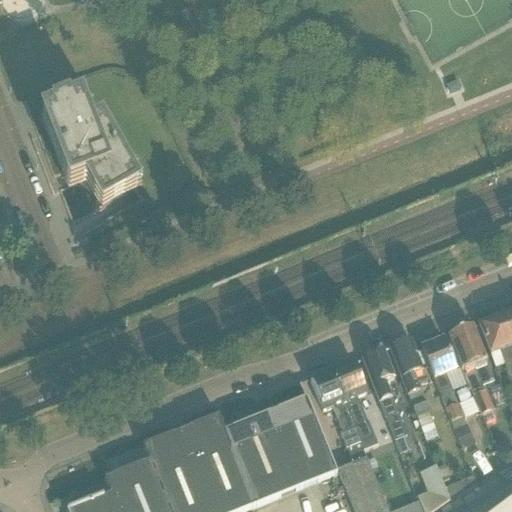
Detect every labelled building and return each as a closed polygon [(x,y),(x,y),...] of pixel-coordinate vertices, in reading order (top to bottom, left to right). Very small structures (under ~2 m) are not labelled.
[(148,102),(88,135),(78,110),(43,124),(69,190),(86,183),(101,209),(72,225),(78,241),(190,177),(148,102)] [(511,313),(506,316),(507,318),(499,321),(511,354),(511,313)] [(511,354),(499,321),(493,324),(492,322),(482,325),(482,328),(479,329),(491,358),(500,355),(511,386),(511,354)] [(458,368),(469,394),(479,420),(492,415),(482,390),(494,385),(488,372),(486,366),(483,358),(472,332),(470,333),(469,331),(458,335),(459,337),(447,342),(458,368)] [(462,421),(452,397),(445,379),(456,374),(454,369),(444,343),(422,352),(432,378),(441,401),(451,425),(459,422),(462,421)] [(390,353),(408,399),(426,444),(438,439),(414,378),(423,374),(411,344),(390,353)] [(394,379),(384,355),(362,364),(372,388),(386,423),(394,445),(405,441),(407,440),(398,418),(386,387),(395,383),(394,379)] [(354,367),(332,376),(360,446),(364,454),(377,449),(368,428),(367,428),(357,403),(366,399),(364,391),(354,367)] [(360,446),(332,376),(311,384),(320,409),(323,416),(333,412),(343,436),(340,438),(346,452),(360,446)] [(337,479),(307,403),(269,418),(299,494),(337,479)] [(299,494),(269,418),(225,435),(224,436),(254,511),(299,494)] [(224,436),(225,435),(219,421),(181,436),(211,511),(253,511),(254,511),(224,436)] [(462,452),(474,447),(466,428),(454,433),(460,447),(462,452)] [(211,511),(181,436),(143,451),(149,466),(150,465),(168,511),(211,511)] [(405,441),(394,445),(399,458),(410,454),(405,441)] [(374,462),(367,465),(371,475),(378,472),(374,462)] [(367,465),(366,464),(336,476),(351,511),(385,511),(371,475),(367,465)] [(168,511),(150,465),(149,466),(104,484),(110,498),(111,498),(116,511),(168,511)] [(444,469),(437,472),(442,485),(449,482),(444,469)] [(439,511),(450,505),(444,491),(442,485),(437,472),(436,470),(419,477),(427,497),(417,501),(420,511),(439,511)] [(464,483),(444,491),(450,505),(468,494),(464,483)] [(76,511),(116,511),(111,498),(110,498),(76,511)]
